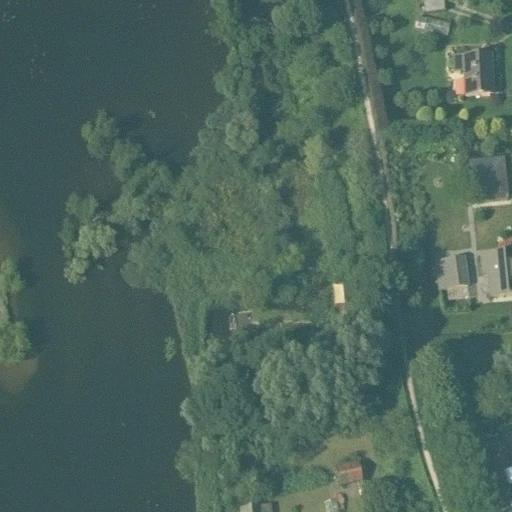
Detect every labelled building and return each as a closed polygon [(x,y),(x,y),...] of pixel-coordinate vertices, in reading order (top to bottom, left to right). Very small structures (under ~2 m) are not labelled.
[(456,0),(423,0),(424,14),(444,12),(444,1),(456,0)] [(491,57),(453,59),(454,74),(463,74),(464,98),(493,96),(491,57)] [(503,160),(475,163),(479,205),(507,202),(503,160)] [(491,299),(511,296),(511,254),(482,258),(483,271),(488,270),(491,299)] [(465,259),(434,262),(438,292),(469,289),(465,259)] [(351,302),(349,283),(332,284),(333,303),(351,302)] [(503,467),(508,465),(504,446),(470,453),(480,493),(490,491),(507,488),(503,467)] [(339,487),(361,483),(358,466),(336,470),(339,487)]
